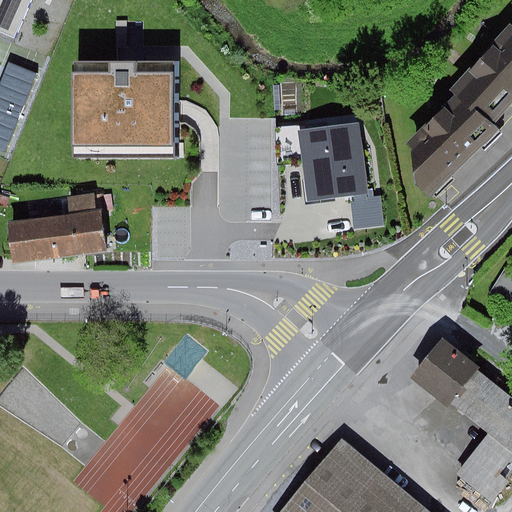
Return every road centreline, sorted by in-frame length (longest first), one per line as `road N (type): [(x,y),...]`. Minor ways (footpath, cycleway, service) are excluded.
road 1 (tertiary): [(0,286),(252,293),(277,301),(341,359)]
road 2 (primary): [(511,182),(341,359)]
road 3 (primary): [(341,359),(215,511)]
